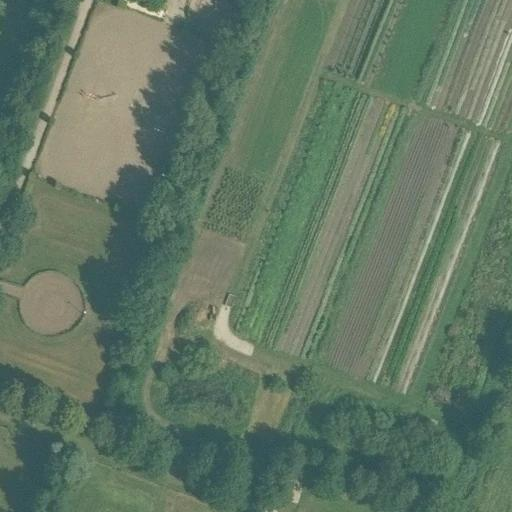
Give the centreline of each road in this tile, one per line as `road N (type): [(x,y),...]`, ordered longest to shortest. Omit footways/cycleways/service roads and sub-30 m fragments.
road 1 (track): [(346,0),(237,281),(223,345),(413,403),(511,148)]
road 2 (track): [(318,72),(511,143)]
